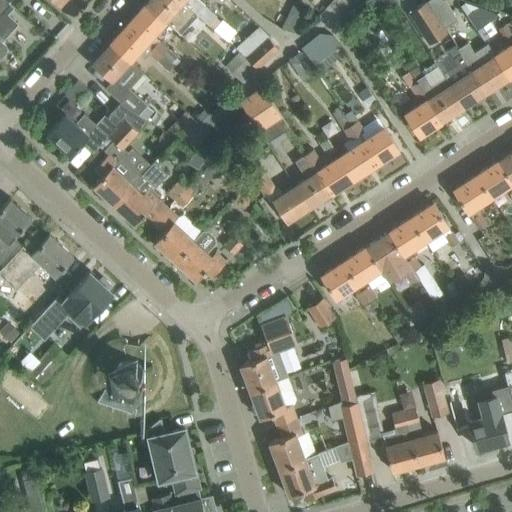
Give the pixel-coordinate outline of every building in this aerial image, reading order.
[(0,38),(0,14),(10,4),(5,0),(0,0),(0,56),(1,56),(6,51),(7,47),(6,44),(1,40),(0,38)] [(179,32),(196,13),(181,0),(148,0),(145,4),(165,21),(165,20),(179,32)] [(181,0),(196,13),(208,24),(217,14),(201,0),(181,0)] [(394,0),(365,0),(364,1),(374,15),(396,2),(394,0)] [(444,26),(427,0),(426,0),(408,12),(428,44),(448,32),(444,26)] [(427,0),(444,26),(457,18),(444,0),(427,0)] [(461,4),(476,28),(498,14),(465,1),(461,4)] [(147,40),(165,21),(145,4),(128,23),(147,40)] [(286,18),(282,25),(289,28),(297,33),(298,33),(302,26),(286,18)] [(498,27),(505,38),(511,34),(511,30),(507,22),(498,27)] [(148,52),(157,60),(162,54),(153,45),(147,40),(128,23),(110,42),(130,60),(138,51),(144,56),(148,52)] [(314,64),(340,44),(332,34),(319,32),(301,47),(314,64)] [(246,56),(244,57),(245,57),(255,68),(256,69),(258,68),(280,49),(268,36),(246,56)] [(153,45),(162,54),(171,62),(177,56),(168,47),(159,39),(153,45)] [(509,76),(495,55),(487,43),(474,52),(467,40),(457,47),(458,48),(486,91),(509,76)] [(143,72),(130,60),(110,42),(92,62),(111,79),(105,87),(120,101),(139,113),(147,104),(128,87),(142,72),(143,73),(143,72)] [(509,76),(511,74),(511,43),(495,55),(509,76)] [(464,106),(486,91),(458,48),(451,53),(457,63),(442,72),(464,106)] [(316,72),(301,50),(288,59),(303,80),(316,72)] [(231,71),(242,81),(255,68),(245,57),(231,71)] [(423,74),(416,79),(417,80),(424,91),(423,92),(428,99),(442,120),(464,106),(444,75),(431,84),(424,74),(423,74)] [(78,79),(65,93),(75,102),(87,88),(78,79)] [(417,80),(409,86),(416,96),(416,97),(423,92),(424,91),(417,80)] [(244,96),(239,99),(240,100),(259,130),(282,115),(262,85),(244,96)] [(419,135),(442,120),(428,99),(405,113),(419,135)] [(130,122),(139,113),(120,101),(111,110),(122,120),(109,135),(113,139),(104,149),(108,153),(95,167),(102,174),(93,184),(114,203),(141,174),(122,156),(128,151),(123,146),(138,130),(130,122)] [(196,119),(208,131),(227,113),(217,104),(209,113),(205,109),(196,119)] [(351,123),(345,113),(344,114),(339,107),(332,112),(343,129),(349,139),(343,143),(348,150),(340,155),(354,177),(376,162),(362,141),(358,133),(351,123)] [(208,131),(196,119),(188,113),(184,109),(166,130),(170,133),(193,146),(209,131),(208,131)] [(70,154),(97,124),(84,112),(76,121),(65,111),(46,132),(70,154)] [(364,129),(358,119),(351,123),(358,133),(364,129)] [(384,126),(362,141),(376,162),(398,148),(384,126)] [(354,177),(340,155),(328,163),(323,156),(320,158),(314,148),(306,152),(332,191),(354,177)] [(511,150),(499,159),(511,179),(511,150)] [(306,152),(296,159),(307,177),(295,185),(309,207),(332,191),(306,152)] [(491,196),(511,182),(511,179),(499,159),(477,173),(491,196)] [(133,183),(114,203),(135,222),(144,213),(151,219),(165,204),(158,197),(161,195),(153,188),(155,187),(155,186),(168,173),(154,160),(141,174),(133,183)] [(264,194),(275,187),(264,170),(253,177),(264,194)] [(468,211),(490,197),(491,196),(477,173),(454,188),(468,211)] [(174,199),(184,188),(188,184),(181,177),(178,181),(177,180),(166,192),(174,199)] [(295,185),(272,199),(287,221),(309,207),(295,185)] [(184,188),(174,199),(182,207),(193,195),(190,193),(193,191),(188,186),(185,189),(184,188)] [(0,261),(3,265),(22,244),(13,236),(32,217),(10,197),(0,207),(0,261)] [(427,205),(410,217),(424,240),(435,233),(448,224),(433,202),(432,202),(427,205)] [(163,230),(154,240),(175,259),(202,230),(183,213),(178,216),(170,208),(156,223),(163,230)] [(480,212),(472,217),(478,228),(487,223),(480,212)] [(410,217),(388,231),(413,270),(422,283),(433,300),(443,293),(424,263),(422,265),(415,256),(419,253),(414,246),(424,240),(410,217)] [(208,230),(203,230),(202,230),(175,259),(196,278),(205,269),(212,276),(226,260),(216,250),(211,255),(207,250),(215,241),(214,235),(208,230)] [(388,231),(367,245),(381,268),(386,276),(389,280),(404,270),(407,275),(413,270),(388,231)] [(444,236),(451,246),(459,241),(452,231),(446,236),(444,236)] [(224,244),(234,253),(243,244),(241,241),(244,237),(238,232),(235,235),(233,234),(224,244)] [(55,275),(73,256),(49,233),(31,252),(23,244),(22,244),(3,265),(0,268),(0,274),(16,289),(42,262),(55,275)] [(367,245),(344,260),(359,283),(363,288),(370,299),(378,294),(372,286),(371,284),(367,277),(370,275),(381,268),(367,245)] [(344,260),(321,274),(336,297),(359,283),(344,260)] [(90,270),(57,305),(80,326),(113,291),(109,287),(112,284),(102,276),(100,279),(90,270)] [(452,282),(454,285),(459,292),(460,294),(473,286),(472,285),(464,274),(452,282)] [(446,290),(451,297),(459,292),(454,285),(449,288),(446,290)] [(363,288),(355,293),(362,304),(370,299),(363,288)] [(323,298),(309,307),(320,324),(334,314),(323,298)] [(420,301),(405,311),(414,325),(429,316),(420,301)] [(277,380),(288,376),(278,350),(297,343),(286,314),(261,324),(268,342),(249,349),(252,358),(240,363),(250,391),(277,380)] [(9,321),(0,329),(0,332),(10,341),(20,331),(9,321)] [(401,321),(389,327),(398,342),(409,336),(401,321)] [(468,336),(438,345),(451,386),(481,376),(468,336)] [(511,344),(511,339),(501,341),(507,366),(511,364),(511,344)] [(35,362),(28,369),(42,383),(68,355),(54,342),(35,362)] [(346,357),(333,360),(343,397),(355,393),(346,357)] [(105,390),(102,394),(103,394),(134,405),(139,407),(141,402),(140,402),(137,401),(141,390),(139,385),(140,385),(142,381),(143,376),(143,372),(141,368),(139,364),(135,362),(130,360),(126,361),(122,362),(119,364),(116,367),(115,370),(114,374),(114,378),(105,390)] [(440,378),(422,382),(432,417),(449,412),(440,378)] [(277,380),(250,391),(260,416),(272,412),(276,421),(296,414),(292,404),(295,403),(297,397),(293,389),(288,387),(280,389),(277,380)] [(481,416),(469,420),(476,447),(508,438),(501,413),(511,409),(511,394),(509,384),(478,392),(480,398),(476,399),(481,416)] [(365,435),(381,431),(384,430),(374,390),(356,395),(365,435)] [(356,395),(328,404),(331,419),(343,416),(349,440),(366,436),(365,435),(356,395)] [(415,406),(403,409),(418,463),(445,455),(438,430),(423,434),(415,406)] [(320,408),(306,414),(311,423),(324,418),(320,408)] [(398,435),(384,439),(388,455),(392,470),(418,463),(403,409),(392,412),(398,435)] [(177,492),(199,486),(195,470),(185,427),(165,432),(161,417),(160,417),(141,432),(144,444),(151,442),(159,478),(173,475),(177,492)] [(281,436),(269,441),(280,469),(319,454),(318,452),(305,457),(296,432),(302,430),(298,419),(278,427),(281,436)] [(374,470),(371,459),(366,436),(349,440),(357,474),(374,470)] [(328,478),(319,454),(280,469),(289,494),(301,489),(305,499),(336,487),(331,476),(328,478)] [(100,469),(85,473),(91,500),(95,499),(110,496),(104,468),(100,469)] [(43,511),(33,469),(22,471),(31,506),(19,509),(19,511),(43,511)] [(126,511),(121,511),(141,511),(136,490),(133,477),(118,480),(126,511)] [(212,511),(209,494),(201,496),(199,486),(177,492),(179,501),(172,503),(170,492),(152,497),(155,507),(154,507),(154,511),(212,511)]
